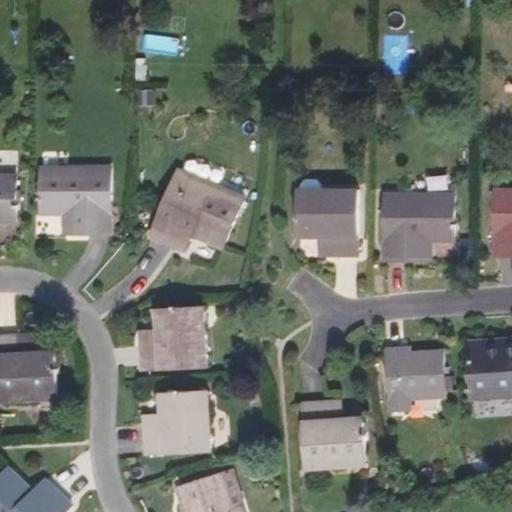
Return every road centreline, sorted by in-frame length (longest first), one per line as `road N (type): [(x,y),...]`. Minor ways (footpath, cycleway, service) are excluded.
road 1 (residential): [(0,277),(57,294),(93,335),(108,478),(120,511)]
road 2 (residential): [(329,313),(511,298)]
